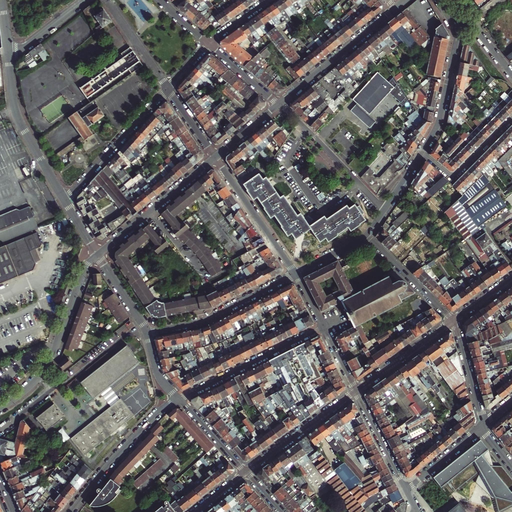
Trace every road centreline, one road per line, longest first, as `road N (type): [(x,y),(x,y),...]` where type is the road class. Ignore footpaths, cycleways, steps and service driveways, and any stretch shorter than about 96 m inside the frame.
road 1 (residential): [(295,272),(205,320),(146,332)]
road 2 (residential): [(178,398),(322,327)]
road 3 (residential): [(70,511),(108,462),(178,398)]
road 4 (residential): [(65,201),(19,122),(8,58)]
road 5 (residential): [(167,88),(65,201)]
road 6 (residential): [(214,157),(97,254)]
road 7 (residential): [(396,7),(279,104)]
road 8 (residential): [(279,104),(384,209)]
road 9 (residential): [(214,157),(295,272)]
road 10 (tertiary): [(245,472),(355,391)]
road 11 (residential): [(38,375),(82,269),(97,254)]
road 12 (residential): [(421,152),(439,119),(455,26)]
road 13 (residential): [(453,321),(366,234)]
road 14 (residential): [(511,121),(453,178),(421,152)]
road 15 (tertiary): [(355,391),(453,321)]
